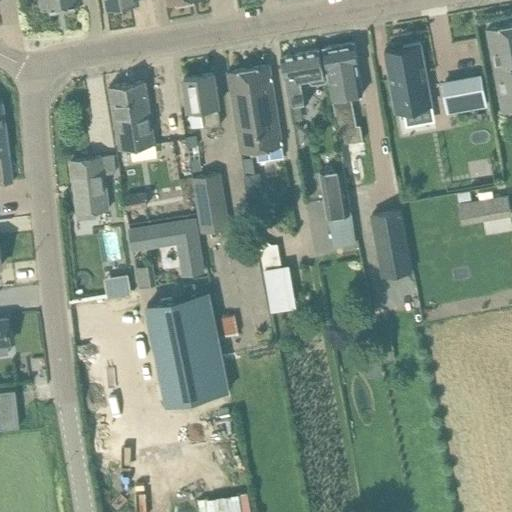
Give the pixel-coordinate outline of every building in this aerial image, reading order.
[(81,0),(43,0),(44,9),(82,3),(81,0)] [(511,23),(487,28),(503,111),(511,109),(511,23)] [(345,167),(343,167),(348,197),(365,195),(364,186),(360,159),(365,158),(360,125),(355,125),(351,97),(363,95),(358,62),(354,42),(323,48),(327,68),(332,100),(345,167)] [(420,42),(385,49),(396,112),(404,110),(432,105),(420,42)] [(285,75),(289,98),(290,104),(309,101),(305,78),(310,77),(311,80),(312,83),(325,81),(327,78),(324,59),(321,60),(319,49),(281,55),(285,75)] [(283,157),(272,83),(269,64),(228,70),(231,90),(240,154),(256,151),(258,161),(283,157)] [(184,78),(187,97),(189,111),(200,110),(203,127),(219,124),(216,108),(219,107),(213,73),(184,78)] [(482,77),(442,84),(447,111),(475,107),(487,105),(482,77)] [(110,85),(120,148),(155,143),(145,79),(110,85)] [(0,182),(13,181),(3,101),(0,100),(0,182)] [(301,107),(291,108),(293,121),(302,119),(301,107)] [(198,164),(200,163),(195,135),(184,137),(190,170),(199,169),(198,164)] [(103,175),(116,175),(113,155),(71,160),(78,218),(97,216),(96,212),(108,210),(103,175)] [(351,213),(348,197),(342,167),(319,171),(326,216),(351,213)] [(230,226),(221,171),(192,176),(201,231),(230,226)] [(245,175),(247,188),(252,214),(265,212),(258,173),(245,175)] [(470,191),(458,193),(459,201),(471,199),(470,191)] [(147,205),(145,192),(124,196),(127,209),(147,205)] [(477,199),(459,203),(463,222),(481,219),(477,199)] [(414,270),(402,207),(371,213),(383,276),(414,270)] [(196,216),(130,226),(133,248),(178,241),(183,275),(205,271),(196,216)] [(107,252),(128,247),(122,224),(102,229),(107,252)] [(151,264),(137,267),(140,287),(155,284),(151,264)] [(288,264),(263,268),(270,308),(295,304),(288,264)] [(83,301),(109,299),(108,272),(82,273),(83,301)] [(210,290),(148,303),(168,402),(230,390),(210,290)] [(11,342),(8,318),(0,318),(0,352),(10,351),(9,342),(11,342)] [(391,337),(379,339),(382,353),(393,351),(391,337)] [(15,390),(0,391),(0,424),(0,428),(19,426),(15,390)]
